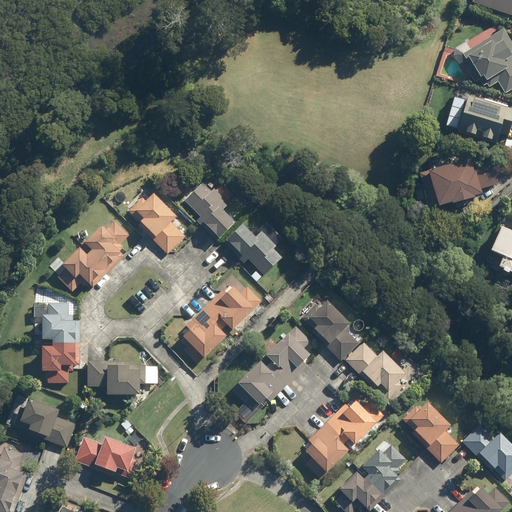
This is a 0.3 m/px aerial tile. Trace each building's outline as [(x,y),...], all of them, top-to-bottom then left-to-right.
[(511,0),(471,0),(471,4),(511,16),(511,0)] [(471,50),(470,48),(462,54),(479,79),(481,78),(484,83),(494,76),(505,93),(511,87),(511,60),(510,57),(511,55),(511,45),(501,29),(471,50)] [(444,130),(496,144),(502,122),(511,125),(511,123),(511,109),(454,93),(444,130)] [(479,198),(477,191),(498,186),(492,163),(471,168),(470,162),(416,175),(425,211),(479,198)] [(184,201),(200,217),(196,221),(216,242),(223,234),(233,225),(220,212),(227,206),(203,183),(195,190),(184,201)] [(138,225),(154,240),(152,242),(167,255),(184,237),(169,224),(175,218),(152,195),(145,202),(141,199),(130,211),(141,222),(138,225)] [(123,248),(120,245),(128,237),(114,223),(105,232),(100,227),(83,244),(90,252),(85,257),(77,250),(60,267),(65,272),(59,279),(72,293),(79,286),(82,289),(86,284),(93,290),(125,257),(119,251),(123,248)] [(281,259),(273,250),(276,248),(261,234),(255,240),(241,226),(224,242),(240,258),(243,255),(263,276),(281,259)] [(510,278),(511,272),(511,232),(499,227),(487,255),(499,260),(494,271),(510,278)] [(202,360),(225,338),(221,335),(227,329),(230,332),(260,302),(238,280),(232,275),(217,290),(219,292),(185,326),(188,330),(180,338),(202,360)] [(308,319),(315,326),(311,330),(341,361),(358,344),(344,330),(348,326),(325,302),(308,319)] [(80,323),(74,323),(74,316),(69,316),(69,306),(33,305),(32,334),(40,334),(40,342),(51,342),(51,349),(40,348),(40,373),(56,373),(56,384),(68,385),(68,376),(72,376),(72,365),(79,365),(80,323)] [(236,385),(250,400),(234,414),(245,425),(272,400),(313,362),(302,351),(309,344),(294,327),(263,355),(272,365),(266,371),(260,364),(236,385)] [(379,386),(387,394),(405,375),(380,353),(377,357),(362,344),(354,353),(345,362),(376,390),(379,386)] [(127,363),(106,362),(87,361),(86,388),(105,388),(105,397),(126,398),(138,398),(138,386),(144,386),(145,367),(127,367),(127,363)] [(325,474),(347,452),(342,447),(348,442),(353,446),(383,416),(367,401),(360,408),(351,399),(308,442),(311,445),(303,452),(325,474)] [(28,428),(27,432),(46,440),(66,448),(75,425),(55,417),(56,414),(28,403),(20,425),(28,428)] [(416,429),(410,435),(440,464),(458,446),(445,433),(450,427),(427,405),(420,412),(415,407),(402,420),(409,427),(412,425),(416,429)] [(511,447),(497,434),(492,439),(478,425),(461,443),(492,471),(496,467),(504,476),(511,467),(511,447)] [(103,438),(100,445),(80,439),(73,462),(114,475),(115,472),(132,478),(138,460),(132,458),(135,448),(103,438)] [(337,490),(343,497),(335,505),(341,511),(352,511),(359,506),(364,511),(389,487),(392,489),(401,481),(396,475),(399,472),(396,469),(405,461),(389,443),(360,469),(366,476),(362,481),(355,473),(337,490)] [(0,451),(0,511),(13,511),(26,475),(18,472),(24,455),(2,447),(0,451)] [(499,511),(508,503),(494,489),(491,493),(484,486),(475,495),(470,490),(447,511),(499,511)]
